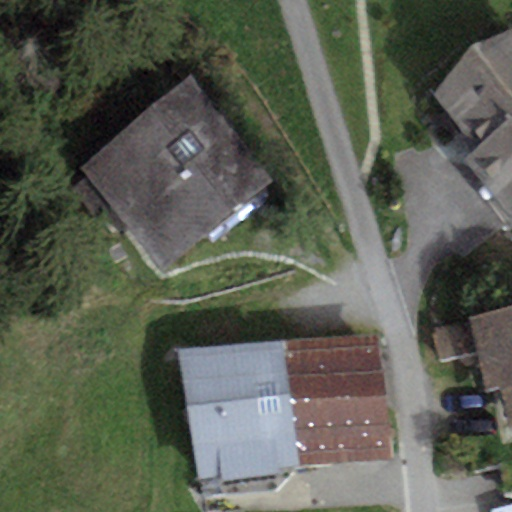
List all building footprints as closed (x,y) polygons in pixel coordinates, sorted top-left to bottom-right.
[(480,174),(511,149),(511,54),(434,114),(480,174)] [(192,103),(84,185),(163,288),(271,205),(192,103)] [(511,149),(480,174),(467,183),(511,241),(511,240),(511,149)] [(378,330),(285,340),(299,465),(392,455),(378,330)] [(511,330),(471,338),(487,414),(503,411),(510,448),(511,447),(511,330)] [(285,340),(182,352),(196,477),(299,465),(285,340)]
